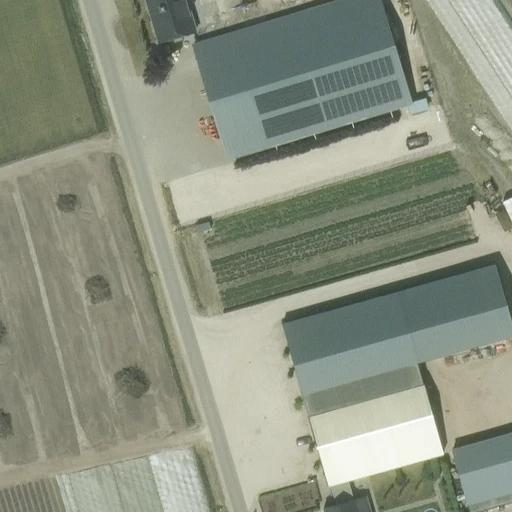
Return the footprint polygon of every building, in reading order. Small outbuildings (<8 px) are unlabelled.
[(185,0),(149,0),(156,25),(152,26),(158,44),(195,32),(185,0)] [(376,0),(346,0),(193,46),(217,127),(398,72),(376,0)] [(397,293),(281,326),(290,357),(307,418),(423,385),(397,293)] [(369,511),(365,497),(352,500),(347,481),(442,455),(423,385),(307,418),(326,487),(329,486),(335,505),(323,509),(323,511),(369,511)] [(511,435),(451,452),(467,509),(511,496),(511,435)]
